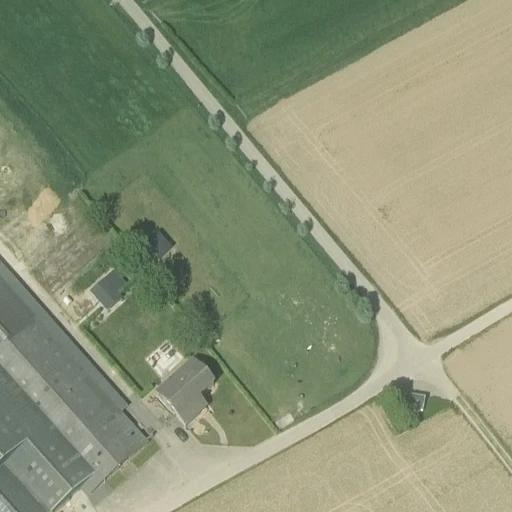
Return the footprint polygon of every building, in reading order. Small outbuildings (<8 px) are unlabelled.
[(0,352),(37,320),(96,387),(103,381),(0,264),(0,352)] [(101,308),(117,294),(104,280),(89,294),(101,308)] [(0,511),(56,511),(80,491),(87,498),(147,445),(96,387),(37,320),(0,352),(0,511)] [(155,394),(185,428),(199,415),(191,406),(213,386),(192,362),(155,394)] [(411,412),(414,416),(418,414),(422,414),(425,400),(410,397),(407,412),(411,412)]
